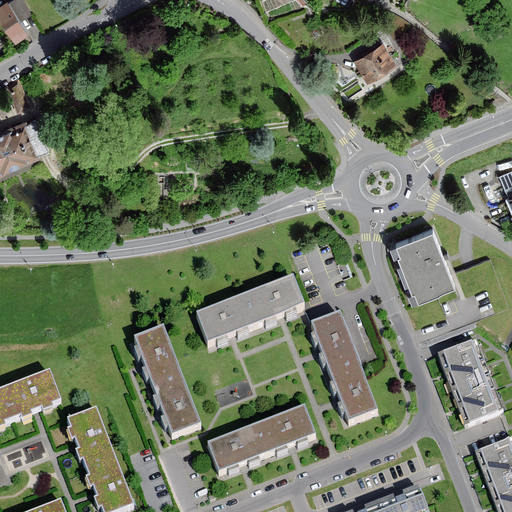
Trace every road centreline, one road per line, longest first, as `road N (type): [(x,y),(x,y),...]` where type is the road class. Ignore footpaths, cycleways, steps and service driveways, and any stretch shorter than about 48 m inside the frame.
road 1 (track): [(324,113),(158,146),(110,181),(85,186),(65,186),(46,164)]
road 2 (primary): [(0,252),(125,247),(276,208)]
road 3 (residential): [(219,0),(247,20),(366,162)]
road 4 (residential): [(373,212),(375,264),(423,389),(420,422)]
road 5 (residential): [(420,422),(395,445),(225,511)]
road 6 (residential): [(0,75),(125,3)]
road 7 (tertiary): [(405,193),(511,247)]
